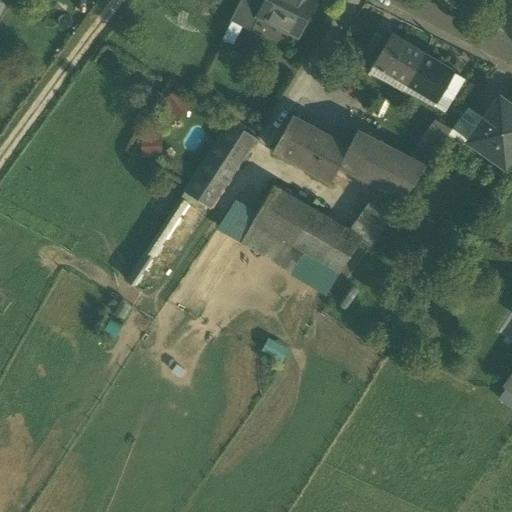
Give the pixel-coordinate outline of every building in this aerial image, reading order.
[(265,0),(240,0),(230,21),(251,31),(258,17),(257,16),(265,0)] [(316,1),(314,0),(265,0),(257,16),(258,17),(297,37),(316,1)] [(424,56),(390,36),(375,64),(408,83),(424,56)] [(453,74),(424,56),(408,83),(438,101),(453,74)] [(484,119),(468,142),(489,157),(496,148),(511,159),(511,158),(511,106),(499,97),(484,119)] [(484,119),(468,108),(447,137),(463,148),(468,142),(484,119)] [(318,131),(292,117),(273,151),(299,165),(318,131)] [(439,150),(452,128),(435,117),(422,139),(439,150)] [(231,122),(185,192),(208,206),(254,137),(231,122)] [(318,131),(299,165),(330,183),(334,175),(339,166),(350,148),(348,147),(342,143),(318,131)] [(425,167),(356,132),(348,147),(350,148),(339,166),(342,168),(342,167),(403,199),(425,167)] [(143,140),(144,156),(164,154),(163,138),(143,140)] [(351,234),(272,187),(253,221),(340,272),(362,240),(351,234)] [(372,204),(351,234),(362,240),(370,245),(391,216),(372,204)] [(167,220),(129,279),(139,286),(176,226),(167,220)] [(511,373),(503,387),(511,393),(511,373)]
